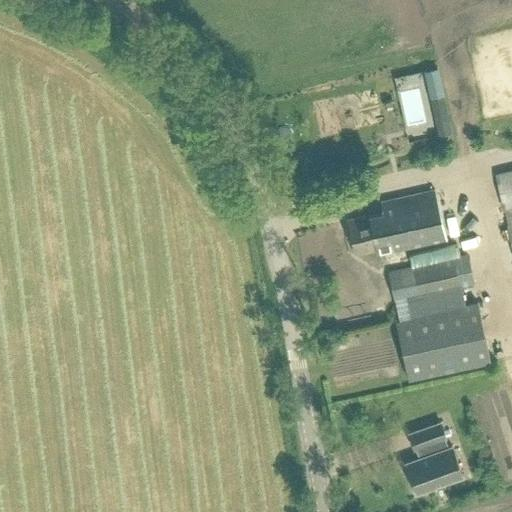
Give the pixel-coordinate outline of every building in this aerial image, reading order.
[(452,132),(437,67),(424,70),(438,135),(452,132)] [(511,163),(493,167),(511,250),(511,163)] [(376,249),(421,239),(445,233),(434,184),(380,196),(382,206),(345,215),(353,250),(375,245),(376,249)] [(460,254),(458,242),(408,254),(411,265),(455,255),(460,254)] [(411,265),(400,268),(407,298),(462,285),(455,255),(411,265)] [(407,379),(489,362),(477,301),(395,318),(407,379)] [(402,302),(385,306),(388,319),(404,315),(402,302)] [(511,357),(511,344),(511,342),(490,349),(495,363),(511,357)] [(404,461),(415,492),(464,475),(452,443),(447,444),(445,437),(447,436),(441,419),(407,431),(414,449),(416,448),(418,455),(404,461)]
